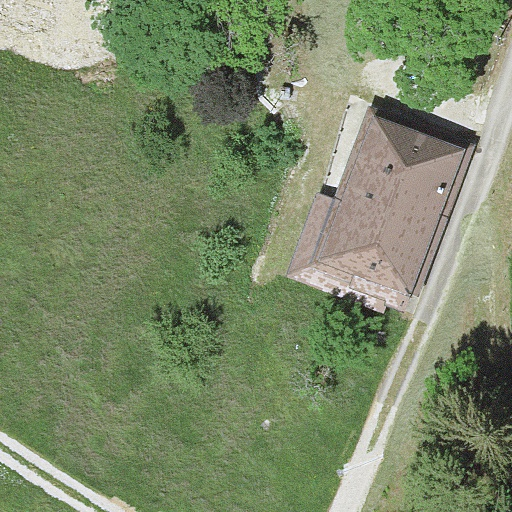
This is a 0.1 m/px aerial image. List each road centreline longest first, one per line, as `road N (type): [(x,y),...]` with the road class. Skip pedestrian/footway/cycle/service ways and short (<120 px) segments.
road 1 (track): [(511,78),(343,511)]
road 2 (track): [(101,511),(0,445)]
